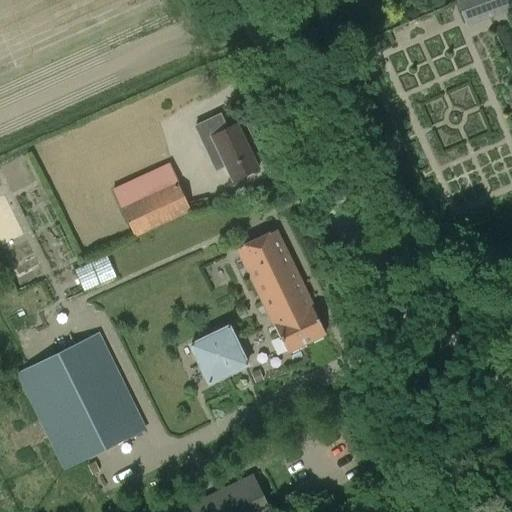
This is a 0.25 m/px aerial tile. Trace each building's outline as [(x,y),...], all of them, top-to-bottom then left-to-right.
[(465,23),(482,16),(511,4),(511,0),(465,0),(458,3),(465,23)] [(224,166),(232,182),(258,170),(236,124),(226,128),(220,114),(194,126),(215,170),(224,166)] [(112,190),(134,238),(191,212),(168,163),(112,190)] [(277,230),(256,240),(235,250),(272,328),(274,327),(287,353),(325,335),(313,309),(315,308),(277,230)] [(106,255),(74,270),(84,292),(116,277),(106,255)] [(231,329),(212,338),(193,346),(211,384),(249,367),(231,329)] [(62,471),(146,430),(99,333),(16,374),(62,471)] [(259,370),(252,373),(255,383),(262,380),(259,370)] [(186,511),(268,511),(252,478),(186,511)]
